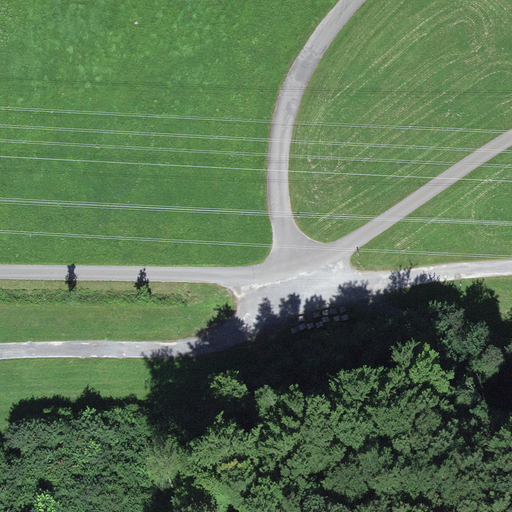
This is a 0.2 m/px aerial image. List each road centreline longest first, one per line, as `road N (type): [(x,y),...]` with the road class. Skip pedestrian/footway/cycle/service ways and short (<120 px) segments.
road 1 (residential): [(0,270),(300,271),(511,136)]
road 2 (track): [(300,271),(245,325),(179,343),(0,351)]
